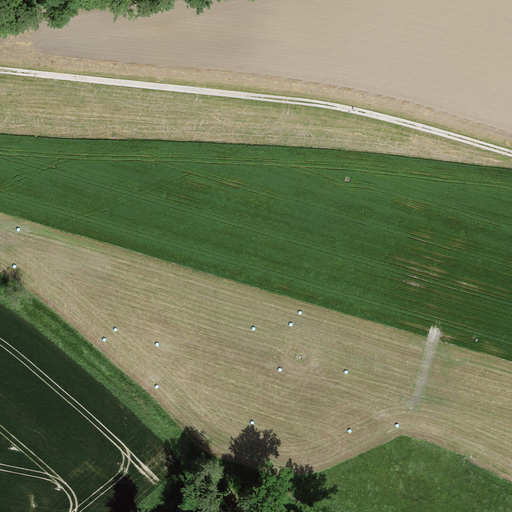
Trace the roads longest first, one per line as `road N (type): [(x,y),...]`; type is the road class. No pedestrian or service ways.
road 1 (track): [(511,151),(334,106),(0,69)]
road 2 (track): [(0,19),(127,0)]
